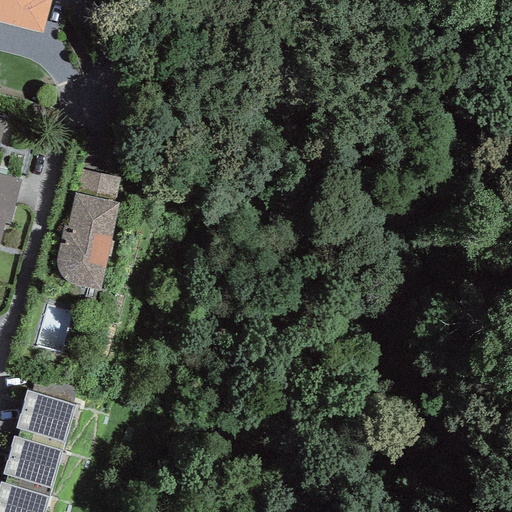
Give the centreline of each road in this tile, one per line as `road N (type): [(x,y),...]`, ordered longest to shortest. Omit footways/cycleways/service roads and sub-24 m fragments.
road 1 (track): [(159,511),(183,443),(235,379),(362,274),(385,239),(384,199),(325,105),(330,62),(382,0)]
road 2 (residential): [(0,362),(75,90)]
